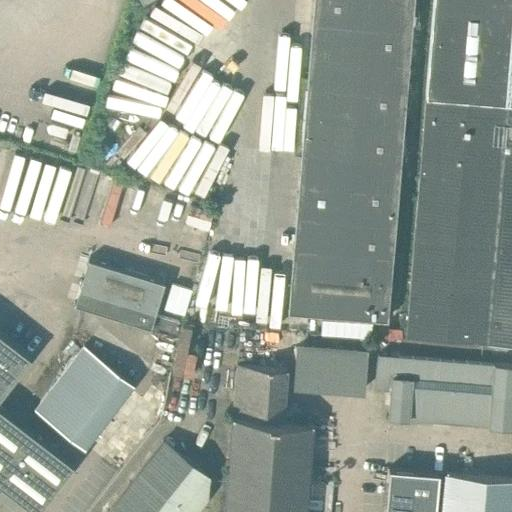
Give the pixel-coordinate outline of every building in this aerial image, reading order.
[(386,318),(412,0),(312,0),(306,76),(299,75),(293,154),(299,155),(286,310),(386,318)] [(511,0),(432,0),(404,334),(511,343),(511,0)] [(149,327),(163,281),(87,258),(73,304),(149,327)] [(0,482),(2,485),(36,510),(73,463),(0,406),(0,393),(30,355),(0,331),(0,482)] [(363,393),(367,349),(295,343),(291,387),(363,393)] [(84,447),(134,383),(82,344),(33,408),(84,447)] [(492,362),(376,352),(373,389),(388,391),(386,417),(407,418),(407,419),(489,426),(489,425),(511,427),(511,363),(492,362)] [(283,420),(287,368),(235,363),(230,415),(227,449),(228,449),(222,511),(305,511),(313,422),(283,420)] [(196,511),(208,497),(210,474),(163,437),(153,449),(154,449),(104,511),(196,511)] [(434,511),(438,472),(388,467),(383,511),(434,511)] [(511,511),(511,477),(443,471),(438,511),(511,511)]
